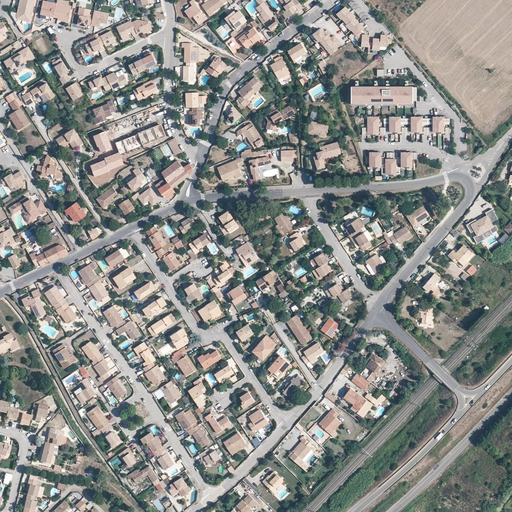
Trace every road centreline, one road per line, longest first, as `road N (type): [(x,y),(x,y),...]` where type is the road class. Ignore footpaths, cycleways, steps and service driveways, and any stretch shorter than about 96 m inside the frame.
road 1 (residential): [(200,162),(227,84),(332,1)]
road 2 (residential): [(131,227),(201,336),(224,337),(251,377)]
road 3 (tertiary): [(393,511),(511,392)]
road 4 (tertiary): [(305,191),(421,184),(461,171)]
road 5 (residential): [(143,391),(57,264)]
road 6 (tertiary): [(471,193),(377,310)]
road 7 (residential): [(377,310),(285,427)]
road 8 (tertiary): [(461,412),(357,509)]
road 9 (residential): [(200,162),(170,119),(168,38)]
road 10 (residential): [(68,35),(68,51),(86,70),(168,38)]
road 11 (residential): [(456,159),(457,119),(409,62),(396,60)]
road 12 (residential): [(367,295),(305,191)]
